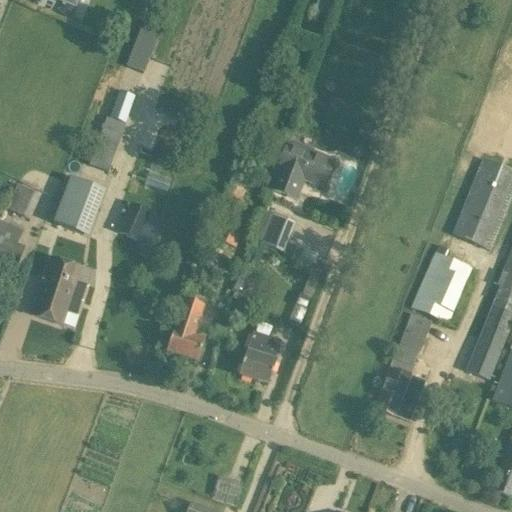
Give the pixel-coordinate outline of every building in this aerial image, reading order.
[(126,67),(143,74),(157,37),(140,31),(126,67)] [(118,91),(108,119),(125,125),(135,96),(118,91)] [(106,173),(120,138),(101,131),(88,166),(106,173)] [(333,162),(287,143),(268,190),(291,199),(300,179),(323,188),(333,162)] [(511,197),(511,172),(481,160),(450,237),(489,253),(511,197)] [(254,177),(235,170),(224,195),(241,202),(244,194),(247,195),(254,177)] [(105,191),(69,178),(52,224),(87,238),(105,191)] [(17,185),(6,210),(27,219),(37,194),(17,185)] [(166,220),(130,204),(118,233),(151,248),(158,231),(161,232),(166,220)] [(226,210),(219,207),(216,214),(223,217),(215,241),(234,248),(246,217),(226,209),(226,210)] [(284,253),(296,223),(271,212),(264,231),(258,228),(253,241),(284,253)] [(23,231),(0,221),(0,261),(8,265),(9,263),(17,266),(26,248),(18,244),(23,231)] [(511,251),(465,375),(488,386),(511,327),(511,251)] [(471,270),(434,253),(409,309),(448,325),(471,270)] [(62,326),(66,313),(74,316),(84,284),(76,282),(80,269),(50,259),(31,316),(62,326)] [(323,272),(311,268),(301,296),(298,295),(288,321),(300,326),(311,299),(314,300),(323,272)] [(204,340),(194,337),(204,305),(184,298),(166,353),(197,363),(204,340)] [(431,323),(410,315),(374,410),(409,424),(425,382),(411,377),(431,323)] [(280,342),(252,333),(238,377),(268,386),(276,361),(274,360),(280,342)] [(511,352),(510,351),(491,402),(511,410),(511,352)] [(511,435),(491,491),(511,498),(511,435)] [(242,484),(217,477),(210,501),(235,508),(242,484)]
